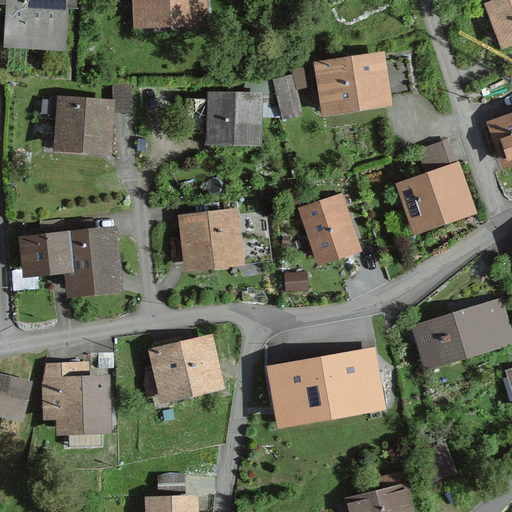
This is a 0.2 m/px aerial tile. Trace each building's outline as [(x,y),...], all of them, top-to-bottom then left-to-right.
[(8,44),(60,47),(63,2),(72,3),(72,0),(6,0),(6,12),(10,12),(8,44)] [(145,0),(146,19),(194,17),(194,2),(203,1),(202,0),(145,0)] [(511,0),(506,0),(491,6),(504,42),(511,38),(511,0)] [(319,71),(322,91),(331,90),(333,107),(384,100),(383,92),(412,88),(408,58),(327,68),(327,70),(319,71)] [(247,78),(244,91),(272,92),(273,79),(271,74),(247,78)] [(282,116),(282,117),(300,113),(291,76),(273,80),(279,103),(282,116)] [(113,86),(114,111),(130,111),(129,85),(113,86)] [(187,98),(187,129),(212,129),(211,139),(257,140),(257,100),(187,98)] [(62,103),(59,145),(106,148),(110,106),(62,103)] [(263,103),(263,115),(282,116),(279,103),(263,103)] [(511,157),(511,114),(509,116),(511,122),(486,131),(491,146),(501,142),(507,159),(511,157)] [(424,222),(460,209),(451,184),(460,181),(456,170),(453,171),(443,142),(419,150),(429,180),(402,189),(408,206),(417,203),(424,222)] [(303,210),(320,258),(353,247),(337,198),(303,210)] [(184,220),(189,263),(270,253),(265,211),(184,220)] [(69,263),(72,288),(116,283),(111,240),(67,245),(66,233),(24,238),(27,268),(69,263)] [(171,239),(174,260),(182,259),(180,238),(171,239)] [(432,321),(445,359),(509,339),(501,307),(489,310),(487,304),(432,321)] [(144,383),(147,398),(215,383),(207,344),(176,351),(175,343),(170,341),(155,344),(160,370),(147,373),(144,383)] [(288,371),(295,415),(364,403),(357,359),(343,362),(309,367),(288,371)] [(62,414),(62,427),(105,425),(104,382),(78,383),(77,367),(48,368),(49,415),(62,414)] [(0,378),(0,406),(21,412),(27,385),(0,378)] [(110,444),(109,431),(81,433),(82,446),(110,444)] [(423,453),(432,478),(453,470),(443,445),(423,453)] [(409,511),(400,475),(384,479),(388,494),(350,503),(352,511),(409,511)] [(159,478),(159,492),(184,491),(183,477),(159,478)] [(30,482),(32,494),(56,490),(54,478),(30,482)] [(150,503),(150,511),(193,511),(193,502),(150,503)]
